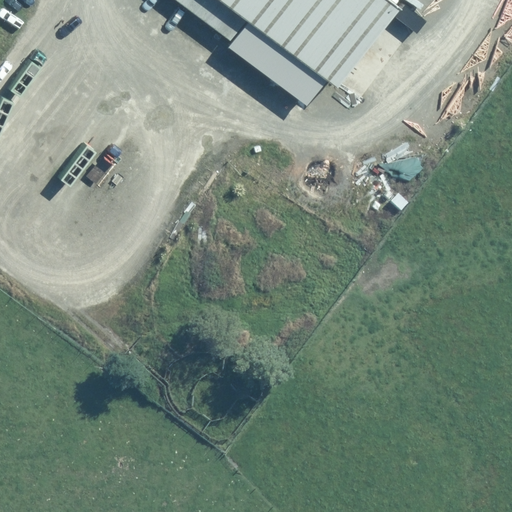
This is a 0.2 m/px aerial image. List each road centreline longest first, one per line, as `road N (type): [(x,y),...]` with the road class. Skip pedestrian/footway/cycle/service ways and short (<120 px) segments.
road 1 (unknown): [(426,71),(369,120),(328,124),(239,111),(201,135),(113,251),(82,262),(47,257),(7,240),(0,228)]
road 2 (unknown): [(0,126),(84,0)]
